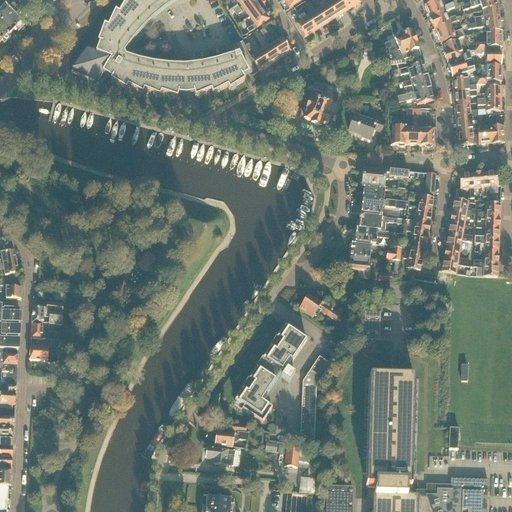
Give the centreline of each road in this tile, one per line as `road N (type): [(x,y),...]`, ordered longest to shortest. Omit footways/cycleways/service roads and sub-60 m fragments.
road 1 (unclassified): [(342,166),(15,74)]
road 2 (residential): [(26,305),(15,511)]
road 3 (residential): [(444,164),(444,97),(407,0)]
road 4 (residential): [(302,276),(343,213),(342,166)]
road 5 (residential): [(505,277),(511,157)]
